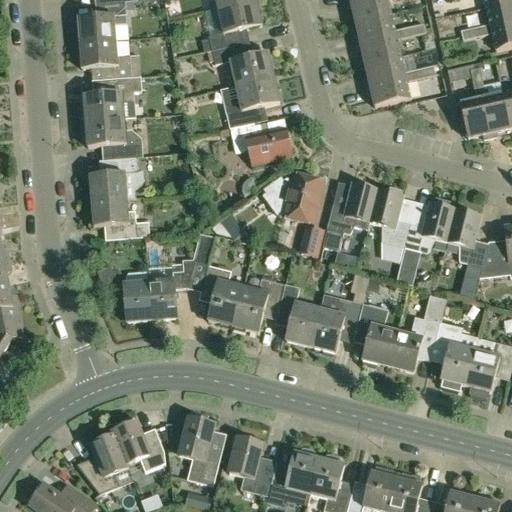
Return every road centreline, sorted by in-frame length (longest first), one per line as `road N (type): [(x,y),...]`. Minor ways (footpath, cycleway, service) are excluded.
road 1 (tertiary): [(511,456),(206,379),(157,377),(100,390)]
road 2 (residential): [(100,390),(49,249),(28,0)]
road 3 (residential): [(511,185),(335,137),(296,0)]
road 4 (tertiary): [(100,390),(32,432),(0,475)]
